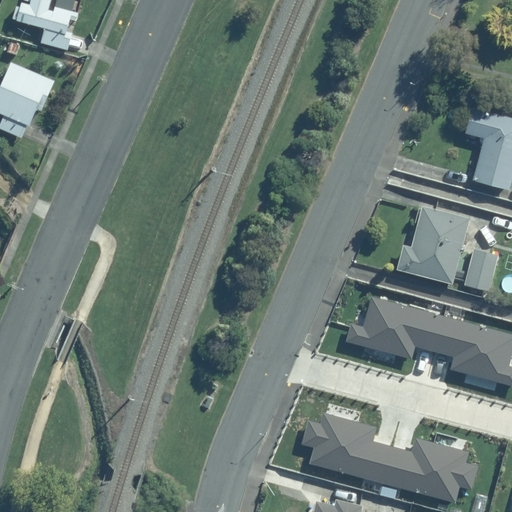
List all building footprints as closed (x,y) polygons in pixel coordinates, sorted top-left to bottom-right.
[(52,5),(54,0),(34,0),(33,5),(23,3),(21,8),(18,7),(16,15),(18,16),(17,18),(48,28),(43,42),(70,49),(75,33),(71,31),(74,19),(79,21),(81,13),(52,5)] [(9,42),(0,39),(0,49),(6,51),(9,42)] [(58,81),(14,62),(4,87),(0,85),(0,112),(8,116),(1,128),(24,139),(32,125),(34,127),(43,110),(46,111),(58,81)] [(511,118),(475,108),(467,135),(488,141),(476,182),(508,191),(511,178),(511,118)] [(404,248),(398,270),(461,287),(469,254),(463,252),(471,221),(424,208),(413,250),(404,248)] [(499,259),(476,253),(466,287),(489,294),(499,259)] [(511,347),(511,321),(353,282),(340,335),(505,376),(511,347)] [(474,453),(295,402),(286,450),(456,496),(474,453)] [(511,511),(511,470),(495,466),(482,511),(511,511)] [(356,511),(311,500),(308,511),(356,511)]
